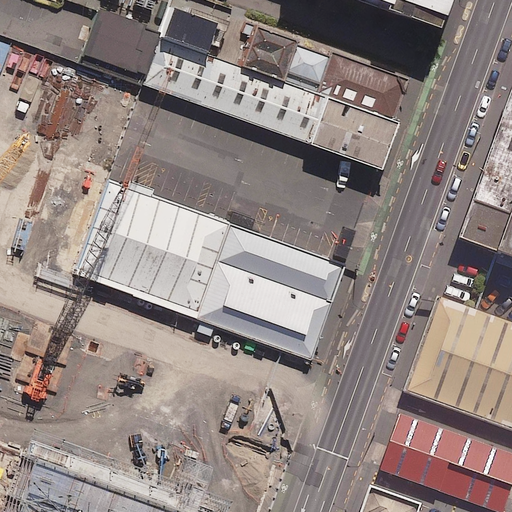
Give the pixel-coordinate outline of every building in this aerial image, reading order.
[(432,0),(350,0),(423,26),(432,0)] [(156,26),(108,8),(92,50),(141,68),(156,26)] [(402,113),(168,29),(149,82),(383,166),(402,113)] [(511,113),(465,244),(511,260),(511,113)] [(0,246),(73,272),(106,180),(68,166),(0,141),(0,246)] [(68,166),(106,180),(107,178),(114,159),(75,145),(68,166)] [(86,269),(314,348),(332,290),(225,252),(237,221),(118,178),(86,269)] [(225,252),(332,290),(344,259),(237,221),(225,252)] [(73,272),(0,246),(0,372),(269,469),(310,358),(73,272)] [(511,315),(449,293),(414,388),(511,422),(511,315)] [(0,470),(115,511),(253,511),(269,469),(0,372),(0,470)] [(511,511),(511,449),(413,414),(393,471),(506,511),(511,511)] [(0,511),(115,511),(0,470),(0,511)] [(446,511),(373,485),(362,511),(446,511)]
